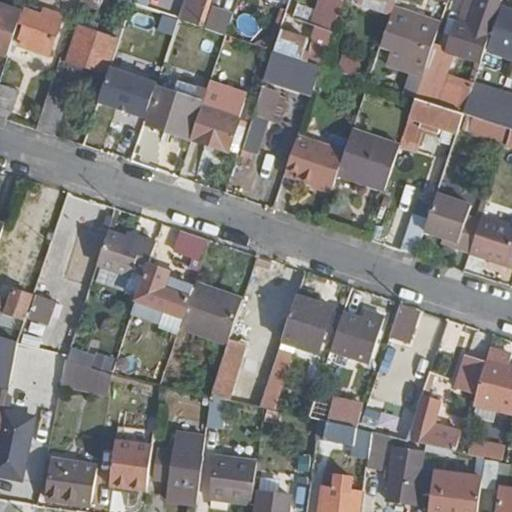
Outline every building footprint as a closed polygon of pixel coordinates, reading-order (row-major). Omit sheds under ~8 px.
[(209,0),(187,0),(181,18),(202,24),(209,0)] [(499,0),(478,0),(469,28),(455,22),(446,50),(478,61),(499,0)] [(224,34),(232,11),(211,3),(202,26),(224,34)] [(0,56),(9,60),(24,16),(0,8),(0,56)] [(511,11),(503,8),(490,48),(511,55),(511,11)] [(427,69),(441,26),(394,9),(383,44),(394,48),(389,64),(415,73),(408,96),(417,98),(420,88),(427,69)] [(52,55),(62,24),(55,21),(57,14),(48,11),(44,19),(28,13),(22,25),(26,29),(20,44),(52,55)] [(107,73),(118,39),(79,26),(68,61),(107,73)] [(276,52),(302,60),(309,40),(283,31),(276,52)] [(340,55),(335,70),(350,75),(355,61),(340,55)] [(123,114),(139,64),(123,59),(108,109),(123,114)] [(420,88),(437,94),(443,74),(427,69),(420,88)] [(38,130),(55,136),(72,83),(55,78),(38,130)] [(283,85),(265,78),(253,114),(272,119),(283,85)] [(1,84),(0,87),(0,117),(8,120),(16,110),(23,91),(1,84)] [(511,98),(474,86),(468,104),(465,114),(470,116),(511,130),(511,98)] [(433,104),(437,94),(420,88),(417,98),(433,104)] [(205,108),(207,104),(163,89),(151,125),(194,140),(205,108)] [(457,112),(460,101),(437,94),(433,104),(457,112)] [(459,133),(465,114),(457,112),(433,104),(417,98),(409,124),(425,129),(442,134),(445,128),(459,133)] [(465,114),(468,104),(460,101),(457,112),(465,114)] [(205,108),(194,140),(230,152),(241,120),(205,108)] [(508,145),(511,135),(511,130),(470,116),(466,130),(508,145)] [(409,124),(404,140),(420,145),(425,129),(409,124)] [(347,151),(339,176),(358,183),(359,178),(388,187),(401,147),(353,132),(347,151)] [(347,151),(299,137),(286,176),(333,191),(339,176),(347,151)] [(430,177),(443,181),(451,156),(438,153),(430,177)] [(358,183),(386,192),(388,187),(359,178),(358,183)] [(483,222),(487,209),(443,195),(430,235),(442,239),(457,244),(456,250),(472,255),(483,222)] [(421,202),(404,252),(418,257),(435,206),(421,202)] [(389,234),(395,213),(381,210),(375,231),(389,234)] [(511,268),(511,230),(483,222),(472,255),(511,268)] [(201,256),(206,239),(178,231),(173,247),(201,256)] [(151,266),(158,243),(146,239),(144,244),(128,238),(111,232),(100,265),(134,276),(136,272),(148,275),(151,266)] [(144,244),(146,239),(131,234),(128,238),(144,244)] [(457,244),(442,239),(440,246),(456,250),(457,244)] [(172,274),(151,266),(148,275),(139,301),(184,319),(195,289),(170,280),(172,274)] [(225,298),(228,293),(199,284),(198,289),(225,298)] [(5,295),(0,294),(0,323),(16,328),(25,291),(7,286),(5,295)] [(234,340),(247,298),(228,293),(225,298),(198,289),(185,330),(233,344),(234,340)] [(318,295),(301,290),(287,341),(322,353),(336,308),(317,302),(318,295)] [(33,295),(27,329),(45,332),(52,298),(33,295)] [(419,309),(402,304),(395,327),(392,337),(408,343),(419,309)] [(363,322),(346,317),(335,352),(373,364),(386,323),(365,316),(363,322)] [(20,343),(39,347),(44,323),(25,319),(20,343)] [(0,364),(15,369),(20,343),(0,336),(0,364)] [(249,346),(234,340),(233,344),(217,397),(232,400),(249,346)] [(115,371),(118,364),(112,362),(113,358),(94,352),(90,362),(115,371)] [(511,367),(509,367),(511,358),(493,352),(479,405),(511,414),(511,367)] [(487,362),(468,356),(458,387),(477,393),(487,362)] [(114,375),(68,360),(64,384),(110,398),(114,375)] [(267,408),(279,411),(284,394),(273,390),(267,408)] [(460,452),(466,434),(439,427),(446,400),(427,395),(413,441),(432,445),(457,451),(460,452)] [(233,401),(232,400),(217,397),(212,427),(228,429),(233,401)] [(367,415),(369,408),(337,401),(335,408),(367,415)] [(363,430),(367,415),(335,408),(331,423),(363,430)] [(357,456),(373,459),(377,433),(363,430),(331,423),(324,420),(321,437),(358,446),(357,456)] [(0,463),(21,467),(29,427),(6,422),(0,454),(0,463)] [(391,463),(395,437),(377,433),(373,459),(391,463)] [(509,447),(475,440),(472,455),(505,462),(509,447)] [(455,458),(457,451),(432,445),(429,460),(442,463),(443,456),(455,458)] [(419,502),(427,451),(398,446),(390,498),(419,502)] [(169,495),(200,500),(207,459),(159,452),(156,472),(171,475),(169,495)] [(213,498),(253,505),(259,463),(219,458),(213,498)] [(93,503),(99,468),(54,462),(49,497),(93,503)] [(315,470),(308,511),(361,511),(365,491),(353,489),(355,476),(315,470)] [(479,511),(485,478),(439,471),(432,511),(479,511)] [(511,511),(511,487),(504,486),(500,511),(511,511)] [(42,496),(44,488),(36,487),(34,495),(42,496)] [(291,511),(293,495),(262,491),(259,511),(291,511)]
